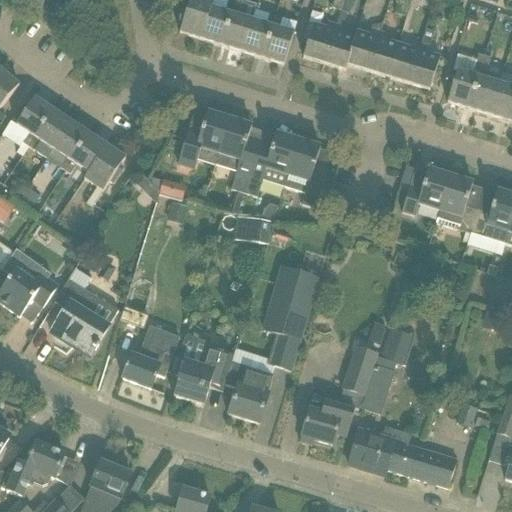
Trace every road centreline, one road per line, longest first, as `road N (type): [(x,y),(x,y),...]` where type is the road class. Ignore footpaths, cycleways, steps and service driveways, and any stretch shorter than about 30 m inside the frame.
road 1 (residential): [(419,511),(133,426),(0,364)]
road 2 (residential): [(149,69),(348,129),(394,124),(511,160)]
road 3 (residential): [(149,69),(114,99),(86,102),(0,39)]
